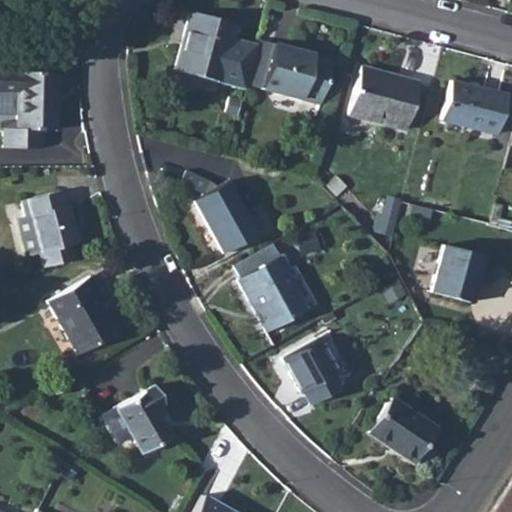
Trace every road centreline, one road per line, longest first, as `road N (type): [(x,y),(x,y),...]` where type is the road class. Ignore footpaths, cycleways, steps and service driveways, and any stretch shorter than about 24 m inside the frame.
road 1 (residential): [(358,511),(248,423),(171,299),(116,131),(104,48),(131,0)]
road 2 (residential): [(346,0),(511,44)]
